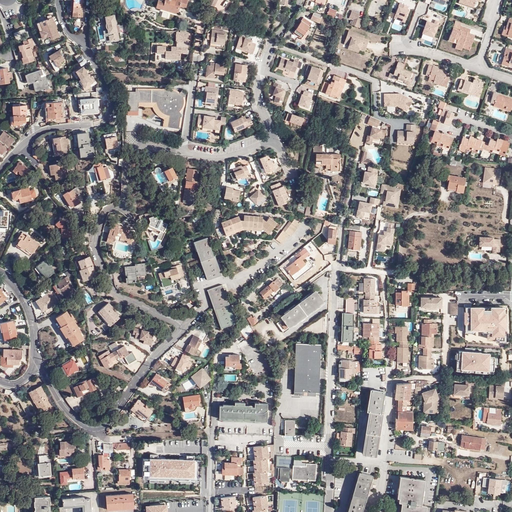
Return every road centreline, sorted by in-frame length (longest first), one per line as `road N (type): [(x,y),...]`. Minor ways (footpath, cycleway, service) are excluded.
road 1 (residential): [(30,357),(80,426),(104,422),(180,326),(108,288),(89,239),(97,211),(128,202),(134,152),(221,157),(275,135)]
road 2 (residential): [(326,511),(345,221)]
road 3 (residential): [(0,163),(30,130),(111,117),(106,79),(70,42)]
road 4 (residential): [(275,135),(263,70),(277,34),(305,0)]
